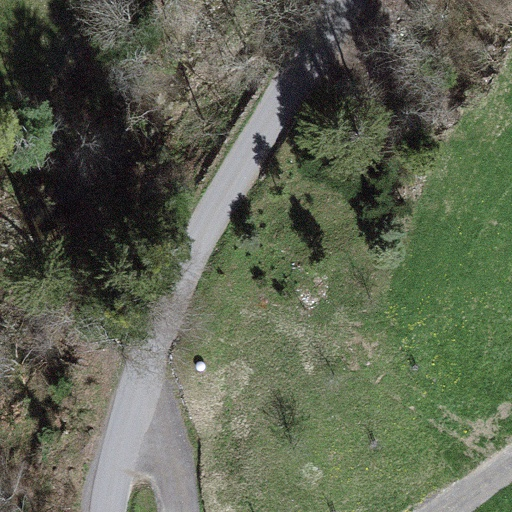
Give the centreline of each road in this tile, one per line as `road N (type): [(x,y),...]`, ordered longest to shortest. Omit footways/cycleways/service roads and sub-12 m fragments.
road 1 (unclassified): [(349,0),(184,273),(144,368),(109,511)]
road 2 (track): [(175,511),(167,417),(144,368)]
